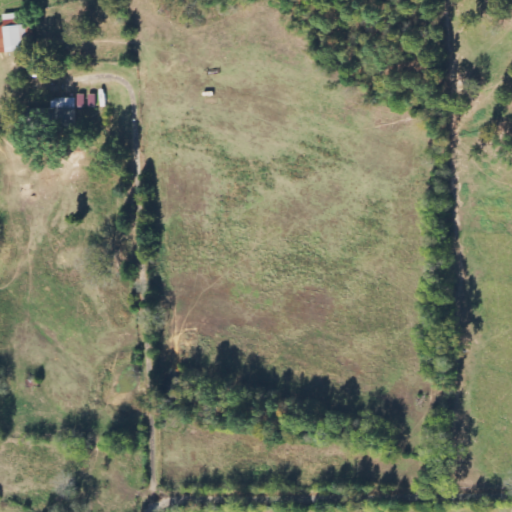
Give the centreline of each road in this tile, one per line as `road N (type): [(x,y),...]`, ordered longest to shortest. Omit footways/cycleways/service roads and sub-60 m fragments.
road 1 (residential): [(161,507),(151,458),(131,93)]
road 2 (residential): [(511,498),(233,502),(157,511)]
